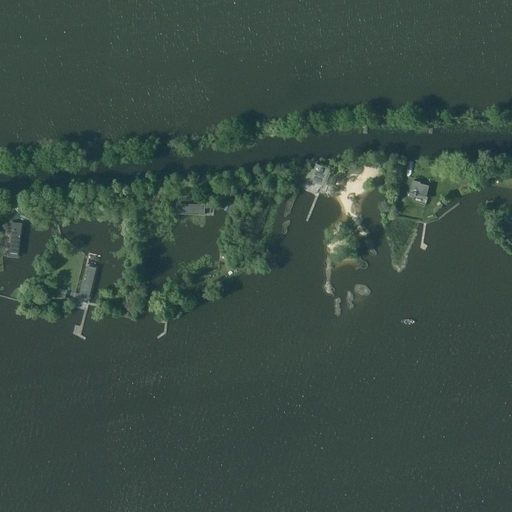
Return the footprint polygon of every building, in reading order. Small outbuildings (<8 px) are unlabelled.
[(327,175),(329,170),(317,165),(315,170),(311,169),(305,183),(311,185),(313,182),(321,185),(322,182),(324,183),(326,177),(332,179),(332,177),(327,175)] [(427,197),(429,186),(418,184),(419,182),(413,181),(410,193),(415,194),(415,196),(417,197),(417,195),(427,197)] [(206,205),(177,205),(177,214),(206,215),(206,205)] [(23,223),(12,222),(8,256),(19,257),(23,223)] [(96,267),(86,265),(79,296),(88,298),(96,267)] [(67,291),(59,288),(57,296),(65,298),(67,291)]
